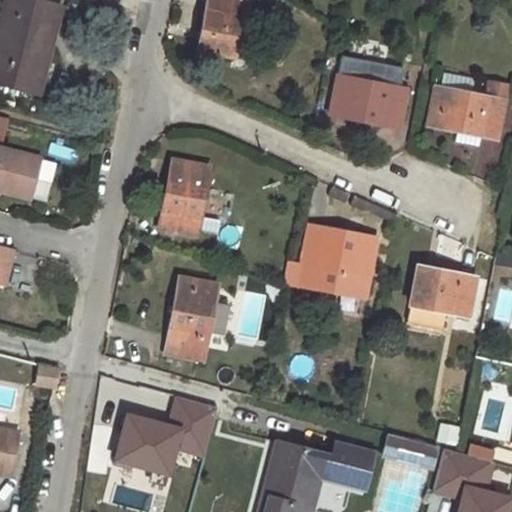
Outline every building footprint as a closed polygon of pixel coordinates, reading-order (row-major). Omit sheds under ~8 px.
[(61,9),(27,0),(5,0),(0,20),(0,84),(31,93),(39,63),(47,65),(61,9)] [(206,0),(197,50),(236,57),(246,0),(206,0)] [(433,28),(434,19),(425,16),(422,24),(433,28)] [(39,95),(47,65),(39,63),(31,93),(39,95)] [(354,79),(386,85),(389,72),(356,65),(354,79)] [(406,89),(386,85),(354,79),(337,76),(329,114),(398,128),(406,89)] [(484,97),(503,101),(506,86),(488,82),(484,97)] [(453,130),(477,135),(496,138),(503,101),(484,97),(434,87),(426,124),(453,130)] [(0,190),(32,199),(43,160),(0,148),(0,145),(7,119),(0,117),(0,190)] [(475,148),(477,135),(453,130),(451,143),(475,148)] [(158,229),(195,236),(208,168),(171,161),(158,229)] [(375,240),(309,228),(301,266),(309,267),(305,288),(364,299),(375,240)] [(14,251),(0,247),(0,284),(5,286),(14,251)] [(309,267),(301,266),(287,263),(283,284),(305,288),(309,267)] [(417,268),(409,305),(445,312),(466,317),(474,279),(417,268)] [(201,361),(205,339),(212,302),(216,285),(180,278),(174,306),(172,317),(165,353),(201,361)] [(212,302),(205,339),(220,342),(228,304),(212,302)] [(172,317),(174,306),(167,304),(165,315),(172,317)] [(445,312),(409,305),(406,322),(441,329),(445,312)] [(59,369),(39,366),(36,385),(55,389),(59,369)] [(216,407),(176,397),(170,420),(125,409),(113,461),(171,475),(177,451),(204,458),(216,407)] [(20,434),(0,430),(0,475),(11,478),(20,434)] [(387,431),(381,454),(432,468),(438,444),(387,431)] [(331,453),(275,439),(256,511),(313,511),(321,482),(369,494),(380,449),(335,438),(331,453)] [(498,461),(443,448),(432,493),(460,499),(457,511),(509,511),(511,501),(511,493),(491,488),(498,461)]
